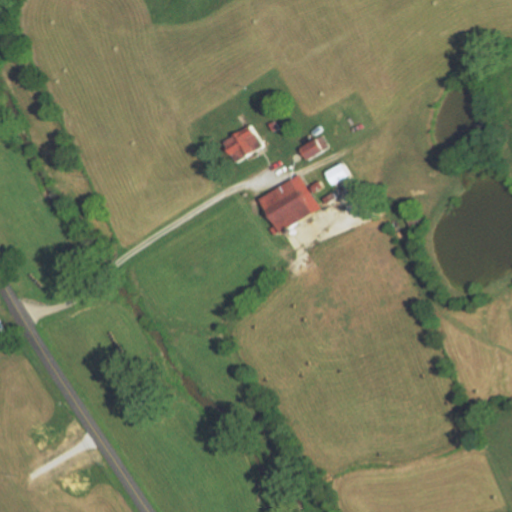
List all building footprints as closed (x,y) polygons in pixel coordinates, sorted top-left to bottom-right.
[(271,130),(276,127),(272,121),(267,124),(271,130)] [(235,160),(260,144),(247,124),(222,140),(235,160)] [(298,147),(320,134),(327,146),(306,159),(298,147)] [(332,183),(347,174),(340,162),(325,172),(332,183)] [(273,234),(317,206),(297,175),(258,200),(274,225),(269,228),(273,234)] [(322,185),(317,179),(309,186),(313,192),(322,185)] [(324,202),(333,196),(330,191),(321,197),(324,202)] [(427,195),(430,201),(423,205),(420,199),(427,195)] [(410,231),(421,225),(407,200),(396,206),(410,231)] [(0,316),(0,336),(9,332),(2,316),(0,316)]
